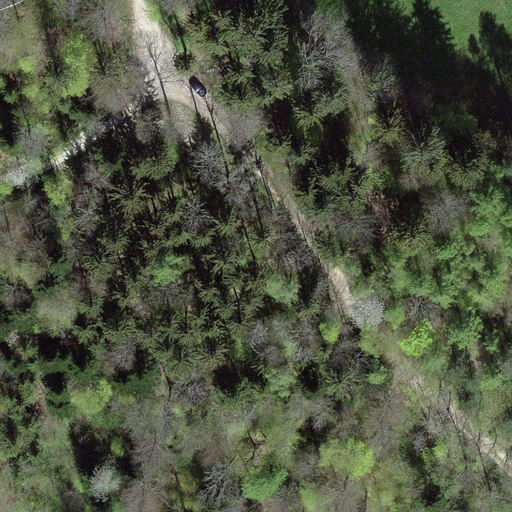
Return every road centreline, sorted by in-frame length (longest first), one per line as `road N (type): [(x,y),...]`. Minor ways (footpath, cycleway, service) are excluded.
road 1 (track): [(173,70),(283,190),(323,266),(398,365),(511,472)]
road 2 (track): [(0,184),(124,112),(173,70),(140,0)]
